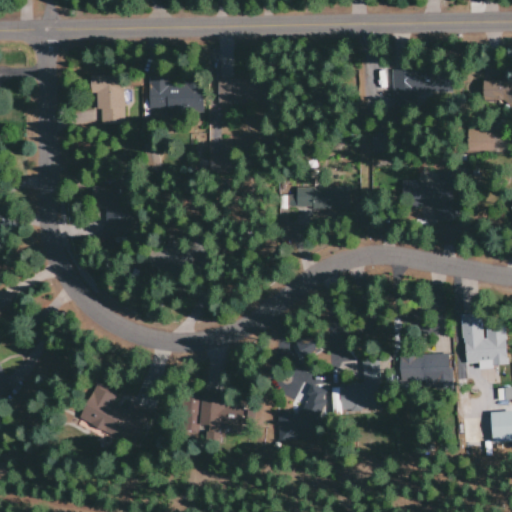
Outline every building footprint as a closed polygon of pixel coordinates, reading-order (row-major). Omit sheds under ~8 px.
[(390,74),(390,106),(413,106),(413,91),(449,91),(449,75),(390,74)] [(147,112),(202,110),(201,78),(146,80),(147,112)] [(511,80),(481,80),(481,100),(509,100),(509,117),(511,116),(511,80)] [(98,109),(99,124),(123,123),(122,94),(94,95),(94,109),(98,109)] [(295,208),(349,206),(348,186),(294,188),(295,208)] [(506,365),(503,326),(481,328),(480,315),(460,317),(464,364),(476,363),(477,368),(506,365)] [(422,386),(449,386),(449,353),(398,354),(398,381),(422,380),(422,386)] [(511,402),(510,387),(495,388),(496,403),(511,402)]
